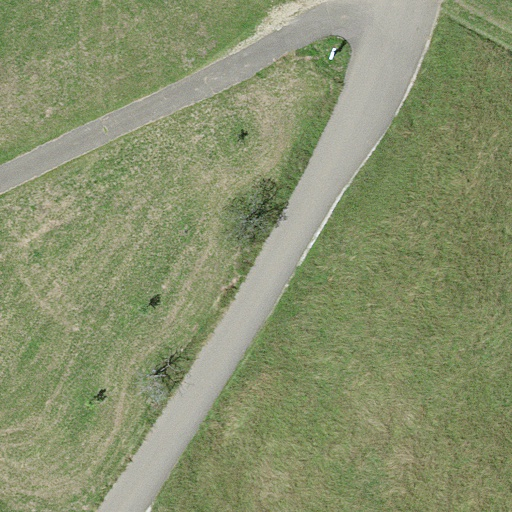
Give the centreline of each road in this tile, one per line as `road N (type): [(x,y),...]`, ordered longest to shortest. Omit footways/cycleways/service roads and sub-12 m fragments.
road 1 (tertiary): [(417,0),(385,87),(321,177),(117,511)]
road 2 (track): [(406,0),(268,48),(0,191)]
